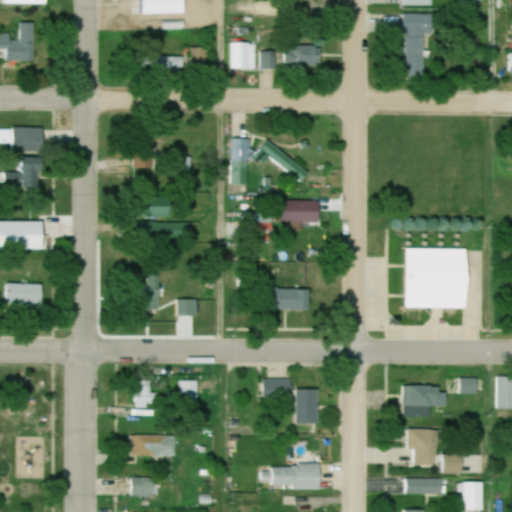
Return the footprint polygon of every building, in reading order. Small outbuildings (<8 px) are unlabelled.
[(424,36),(432,36),(432,16),(404,16),(404,79),(424,79),(424,36)] [(34,24),(18,24),(18,41),(10,41),(10,34),(0,34),(0,51),(4,52),(4,62),(34,62),(34,24)] [(254,70),(254,44),(229,44),(229,70),(254,70)] [(284,68),(319,68),(319,48),(284,48),(284,68)] [(190,49),(190,72),(209,72),(209,49),(190,49)] [(270,70),(270,52),(261,52),(261,70),(270,70)] [(172,67),(174,59),(166,58),(165,65),(172,67)] [(43,153),(43,128),(14,128),(14,153),(43,153)] [(248,186),(248,140),(231,140),(231,186),(248,186)] [(309,173),(267,143),(261,152),(303,182),(309,173)] [(133,169),(146,169),(146,148),(133,148),(133,169)] [(16,158),(16,191),(35,191),(35,173),(43,173),(43,158),(16,158)] [(141,218),(171,218),(171,200),(141,200),(141,218)] [(319,201),(276,201),(276,223),(319,223),(319,201)] [(141,223),(141,240),(190,240),(190,223),(141,223)] [(405,308),(467,309),(468,250),(406,250),(405,308)] [(157,307),(159,282),(138,280),(134,325),(148,326),(149,306),(157,307)] [(42,285),(5,285),(5,306),(18,306),(18,316),(42,316),(42,285)] [(267,290),(267,311),(306,311),(306,290),(267,290)] [(195,301),(177,301),(177,318),(195,318),(195,301)] [(495,411),(511,410),(511,378),(495,378),(495,411)] [(459,396),(478,396),(478,379),(459,379),(459,396)] [(262,380),(262,398),(292,398),(292,380),(262,380)] [(197,382),(171,382),(171,402),(197,402),(197,382)] [(135,410),(157,410),(157,385),(135,385),(135,410)] [(430,417),(430,408),(447,408),(447,387),(401,387),(401,412),(412,412),(412,417),(430,417)] [(296,425),(319,425),(319,390),(296,390),(296,425)] [(437,467),(437,431),(407,431),(407,451),(413,451),(413,467),(437,467)] [(130,458),(174,458),(174,436),(130,436),(130,458)] [(321,491),(321,467),(273,467),(273,491),(321,491)] [(154,479),(133,479),(133,498),(154,498),(154,479)] [(444,495),(444,480),(404,480),(404,495),(444,495)] [(484,511),(484,484),(461,484),(460,511),(484,511)]
